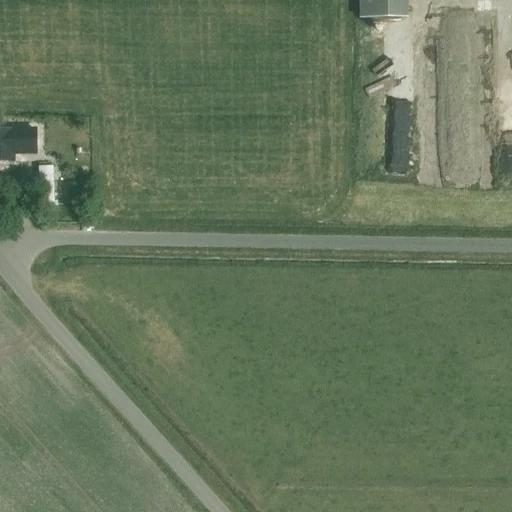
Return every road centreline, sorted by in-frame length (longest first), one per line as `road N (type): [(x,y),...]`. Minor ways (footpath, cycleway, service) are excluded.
road 1 (unclassified): [(511,244),(53,237),(24,245),(2,265)]
road 2 (unclassified): [(219,511),(2,265)]
